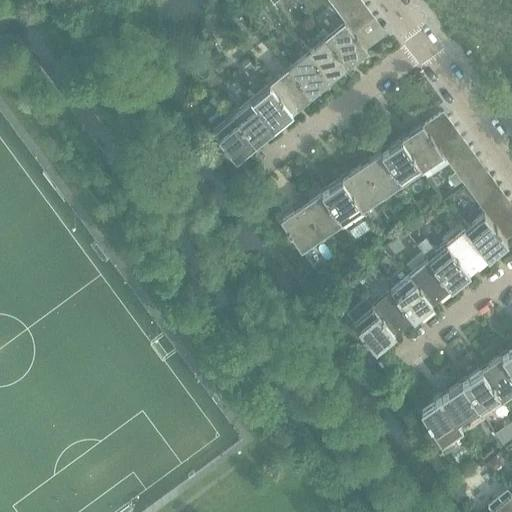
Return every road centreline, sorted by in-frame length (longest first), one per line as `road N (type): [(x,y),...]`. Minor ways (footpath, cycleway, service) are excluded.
road 1 (residential): [(266,161),(422,43)]
road 2 (residential): [(511,166),(422,43)]
road 3 (residential): [(403,351),(511,274)]
